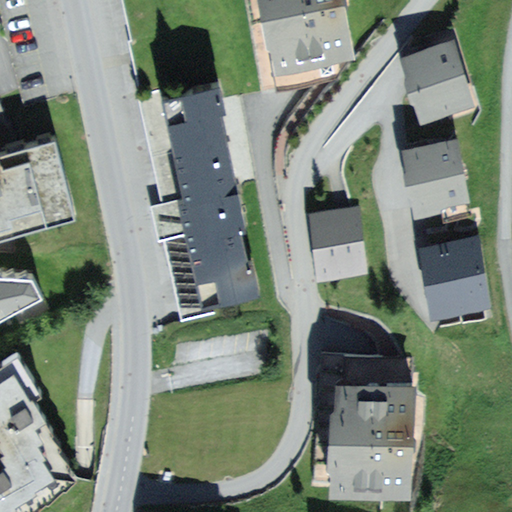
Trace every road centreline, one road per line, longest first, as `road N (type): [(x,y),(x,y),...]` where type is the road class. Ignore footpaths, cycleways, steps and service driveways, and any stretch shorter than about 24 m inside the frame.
road 1 (residential): [(115,492),(213,497),(262,477),(290,444),(303,305),(291,193),(311,142),(424,0)]
road 2 (tertiary): [(115,492),(134,378),(133,321),(69,0)]
road 3 (residential): [(511,0),(502,88),(504,265),(511,308)]
